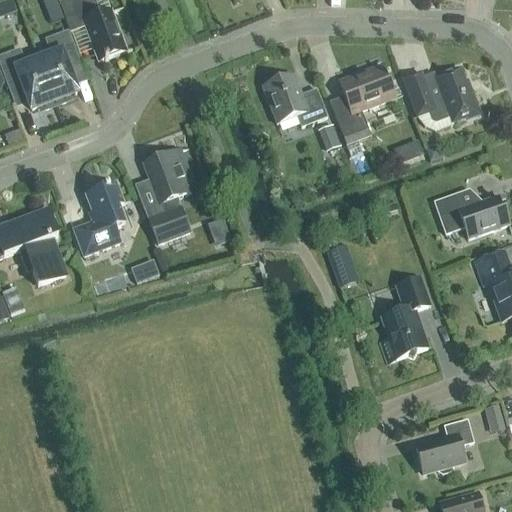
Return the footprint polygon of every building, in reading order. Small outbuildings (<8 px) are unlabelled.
[(40,0),(44,9),(57,4),(54,0),(40,0)] [(104,64),(107,63),(107,62),(126,55),(110,13),(99,17),(92,0),(74,0),(59,6),(70,35),(84,30),(97,65),(103,63),(104,64)] [(10,1),(0,5),(5,18),(16,14),(10,1)] [(52,58),(38,64),(53,105),(55,104),(59,106),(63,105),(67,103),(68,99),(76,96),(66,70),(78,66),(66,36),(46,43),(52,58)] [(23,69),(18,54),(0,60),(0,66),(10,91),(21,87),(31,113),(38,110),(42,112),(46,112),(50,109),(51,105),(53,105),(38,64),(23,69)] [(394,101),(382,69),(339,86),(344,99),(329,105),(343,141),(367,132),(360,114),(394,101)] [(420,76),(402,83),(416,120),(427,116),(430,124),(435,126),(449,120),(452,126),(476,117),(459,72),(435,81),(441,96),(429,100),(421,80),(420,76)] [(265,100),(276,128),(296,120),(300,131),(327,121),(316,92),(301,98),(293,78),(267,88),(261,90),(265,100)] [(331,129),(317,134),(325,155),(340,149),(331,129)] [(17,133),(3,138),(7,148),(21,142),(17,133)] [(409,147),(416,162),(423,159),(417,144),(409,147)] [(158,209),(163,207),(166,216),(148,223),(157,248),(189,236),(176,202),(190,197),(175,157),(189,151),(188,150),(143,167),(158,209)] [(107,190),(103,191),(104,193),(85,200),(95,225),(74,233),(70,224),(69,224),(83,261),(119,247),(113,232),(124,228),(117,210),(122,207),(115,188),(108,191),(107,190)] [(463,232),(467,243),(509,228),(498,199),(465,211),(459,196),(433,206),(444,238),(463,232)] [(38,215),(28,219),(29,221),(7,230),(5,225),(0,227),(0,261),(18,255),(27,277),(31,275),(37,290),(64,279),(50,243),(57,240),(54,232),(56,231),(52,221),(50,222),(47,214),(39,217),(38,215)] [(221,225),(208,230),(216,250),(229,245),(221,225)] [(341,251),(326,256),(333,275),(348,270),(341,251)] [(511,322),(511,321),(511,276),(511,277),(503,256),(474,265),(482,288),(489,286),(492,297),(491,300),(493,308),(497,310),(506,307),(511,322)] [(152,263),(141,268),(147,283),(158,279),(152,263)] [(428,351),(414,314),(429,308),(419,280),(395,289),(403,313),(381,321),(388,342),(380,345),(388,365),(428,351)] [(24,313),(15,290),(0,296),(9,318),(24,313)] [(504,433),(497,409),(484,412),(490,436),(504,433)] [(467,423),(443,430),(446,443),(414,451),(422,477),(436,473),(437,476),(441,478),(449,476),(452,472),(451,469),(464,465),(460,450),(473,446),(467,423)] [(481,511),(477,496),(438,507),(439,511),(481,511)]
